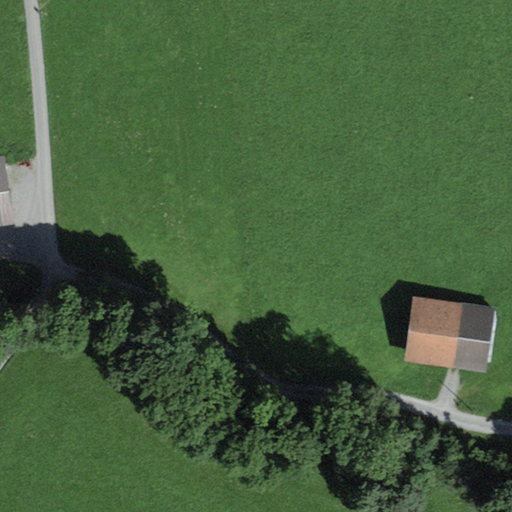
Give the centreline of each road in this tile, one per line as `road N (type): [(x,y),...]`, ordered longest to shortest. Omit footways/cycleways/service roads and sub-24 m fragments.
road 1 (track): [(511,429),(383,399),(282,389),(155,301),(50,272)]
road 2 (residential): [(50,272),(31,0)]
